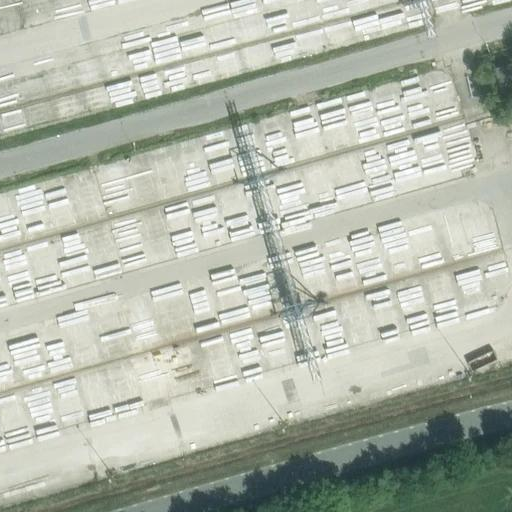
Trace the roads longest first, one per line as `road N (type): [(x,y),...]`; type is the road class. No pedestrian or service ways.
road 1 (unclassified): [(511,26),(0,166)]
road 2 (unclassified): [(511,412),(155,511)]
